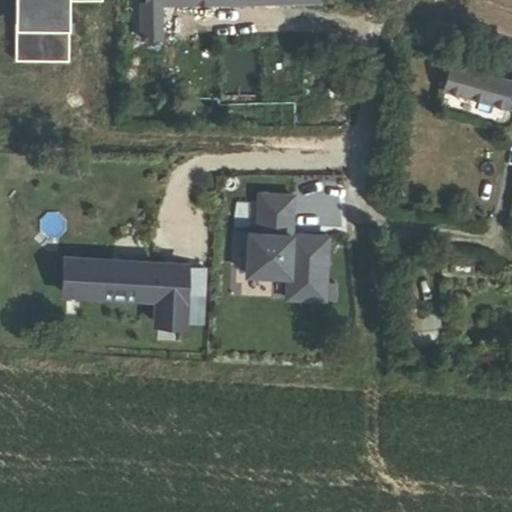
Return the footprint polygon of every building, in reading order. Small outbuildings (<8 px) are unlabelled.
[(17,0),(17,60),(67,60),(67,0),(17,0)] [(161,8),(320,5),(320,0),(146,0),(146,2),(142,2),(143,43),(162,42),(161,8)] [(511,67),(511,68),(509,77),(451,61),(443,89),(506,106),(507,101),(511,102),(511,67)] [(289,198),(255,196),(253,235),(244,234),(242,275),(284,277),(283,300),(320,301),(324,238),(301,237),(300,242),(293,241),(293,237),(287,236),(289,198)] [(67,298),(185,304),(187,268),(69,262),(67,298)] [(438,308),(399,314),(402,347),(442,341),(438,308)]
